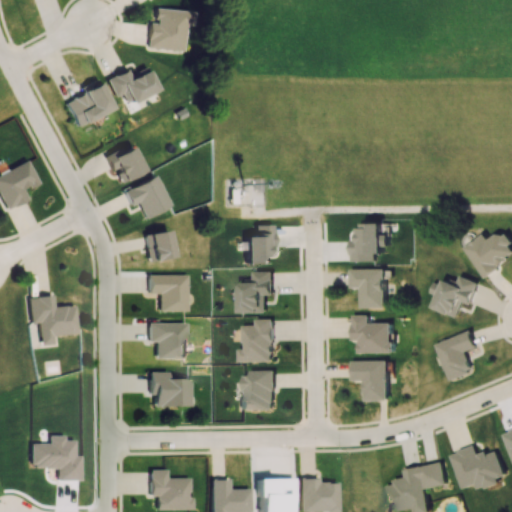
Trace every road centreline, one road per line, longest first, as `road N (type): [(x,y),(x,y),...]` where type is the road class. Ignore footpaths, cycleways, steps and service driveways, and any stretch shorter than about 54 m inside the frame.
road 1 (residential): [(108,511),(105,257),(0,51)]
road 2 (residential): [(108,441),(384,434),(511,389)]
road 3 (residential): [(311,223),(315,438)]
